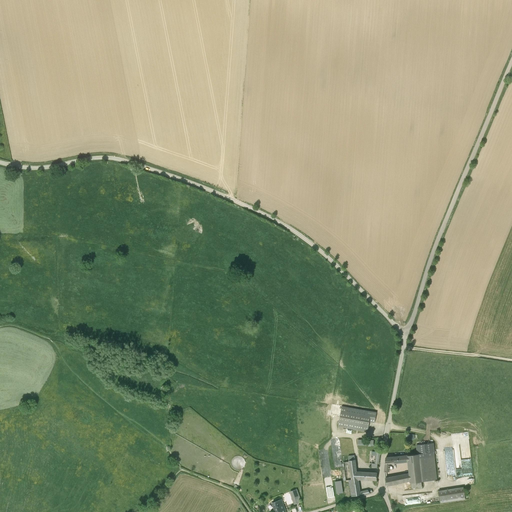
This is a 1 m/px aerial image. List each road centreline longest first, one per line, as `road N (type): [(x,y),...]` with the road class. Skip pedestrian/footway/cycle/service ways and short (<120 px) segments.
road 1 (unclassified): [(383,488),(403,336),(316,247),(228,198),(121,160),(0,162)]
road 2 (track): [(511,59),(403,336)]
